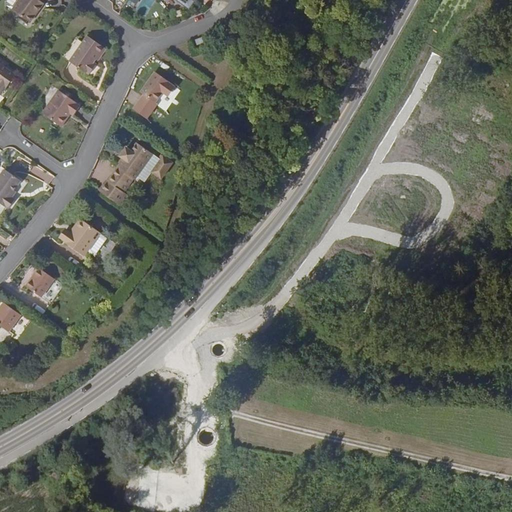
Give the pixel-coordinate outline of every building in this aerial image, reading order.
[(23,0),(8,0),(7,2),(7,6),(16,12),(23,0)] [(40,10),(45,3),(47,0),(23,0),(16,12),(33,24),(42,12),(40,10)] [(130,0),(129,3),(148,12),(153,0),(130,0)] [(100,61),(108,49),(91,37),(73,63),(90,75),(91,74),(93,75),(100,66),(98,64),(100,61)] [(110,50),(108,49),(100,61),(102,62),(110,50)] [(0,93),(3,96),(7,91),(8,92),(19,76),(7,68),(8,66),(0,59),(0,93)] [(168,95),(175,85),(158,73),(144,93),(158,104),(166,93),(168,95)] [(179,87),(175,85),(168,95),(172,98),(179,87)] [(66,95),(74,100),(76,97),(68,91),(66,95)] [(79,104),(74,100),(66,95),(62,92),(46,115),(63,127),(73,114),(75,115),(77,117),(83,108),(79,105),(79,104)] [(65,129),(75,115),(73,114),(63,127),(65,129)] [(110,180),(102,191),(124,206),(131,196),(127,193),(136,180),(138,180),(140,177),(156,154),(141,144),(135,153),(130,149),(123,158),(124,159),(127,161),(123,166),(122,168),(121,167),(111,181),(110,180)] [(156,154),(140,177),(149,183),(155,173),(164,160),(156,154)] [(164,160),(155,173),(165,180),(176,164),(167,157),(164,160)] [(0,181),(0,201),(9,208),(10,206),(13,209),(19,200),(17,199),(14,197),(17,192),(24,182),(8,171),(0,181)] [(0,220),(9,208),(0,201),(0,220)] [(71,231),(64,240),(88,257),(92,252),(99,257),(111,239),(83,219),(78,227),(79,228),(75,234),(73,233),(71,231)] [(46,298),(58,280),(43,269),(29,287),(46,298)] [(67,286),(58,280),(46,298),(55,305),(67,286)] [(0,323),(13,333),(25,316),(7,303),(0,313),(0,323)]
